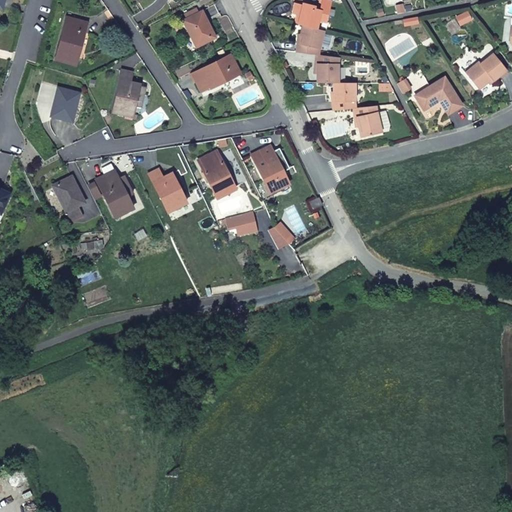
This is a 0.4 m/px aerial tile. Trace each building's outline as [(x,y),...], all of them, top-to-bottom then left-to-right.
[(300,2),(295,23),(299,24),(313,27),(315,19),(322,21),(327,0),(326,0),(318,0),(317,9),(310,7),(310,5),(300,2)] [(466,10),(454,17),(459,26),(471,19),(466,10)] [(202,11),(184,20),(196,45),(215,36),(202,11)] [(88,22),(67,16),(56,59),(76,65),(88,22)] [(418,17),(403,19),(404,27),(419,24),(418,19),(418,17)] [(295,42),(294,51),(315,53),(316,47),(320,29),(313,27),(299,24),(297,35),(299,35),(298,43),(295,42)] [(506,67),(492,52),(480,62),(477,60),(464,71),(478,88),(490,77),(492,79),(506,67)] [(315,82),(331,82),(335,82),(335,63),(335,55),(315,53),(315,82)] [(231,54),(193,73),(202,91),(210,86),(211,88),(240,73),(231,54)] [(132,72),(122,70),(112,111),(133,116),(141,84),(130,82),(132,72)] [(464,106),(445,75),(413,95),(423,111),(439,101),(448,116),(464,106)] [(397,83),(403,94),(413,89),(407,78),(404,79),(400,82),(397,83)] [(331,99),(332,108),(353,106),(352,99),(352,82),(335,82),(331,82),(331,91),(334,91),(333,99),(331,99)] [(388,83),(378,83),(378,91),(392,91),(388,83)] [(79,93),(58,87),(51,115),(72,121),(79,93)] [(182,91),(187,99),(191,96),(186,89),(182,91)] [(374,109),(373,103),(353,106),(354,114),(359,135),(379,130),(374,109)] [(403,115),(389,120),(397,144),(411,139),(403,115)] [(226,138),(219,139),(220,147),(227,145),(226,138)] [(270,145),(252,155),(270,192),(289,183),(270,145)] [(217,151),(199,160),(218,198),(236,189),(217,151)] [(159,168),(149,173),(168,211),(186,203),(172,173),(164,177),(159,168)] [(114,170),(96,179),(115,217),(133,208),(114,170)] [(72,176),(53,185),(70,219),(82,214),(78,205),(85,202),(72,176)] [(322,204),(319,196),(308,201),(312,209),(322,204)] [(236,226),(238,234),(256,230),(252,212),(227,218),(229,228),(236,226)]
